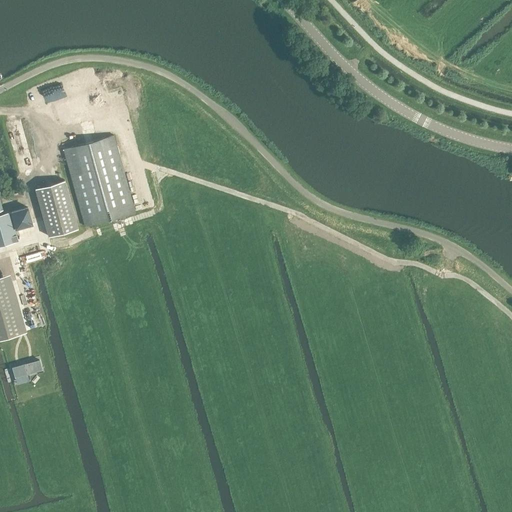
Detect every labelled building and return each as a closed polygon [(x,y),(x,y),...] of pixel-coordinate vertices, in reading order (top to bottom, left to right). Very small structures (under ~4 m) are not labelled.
[(88,110),(113,103),(109,88),(84,94),(88,110)] [(81,111),(79,98),(54,102),(55,115),(81,111)] [(85,227),(136,213),(114,136),(64,150),(85,227)] [(35,189),(49,237),(78,229),(65,181),(35,189)] [(0,244),(17,240),(10,212),(0,214),(0,244)] [(10,273),(0,275),(0,338),(26,331),(10,273)]
